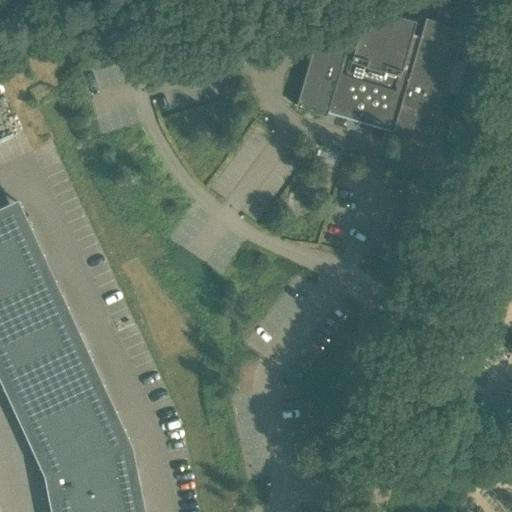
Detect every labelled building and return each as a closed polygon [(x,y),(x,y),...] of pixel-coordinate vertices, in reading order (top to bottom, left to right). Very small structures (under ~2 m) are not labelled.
[(321,22),(297,105),(328,114),(329,109),(394,128),(392,133),(430,144),(465,25),(427,14),(421,34),(413,32),(418,17),(368,3),(359,35),(351,33),(352,31),(321,22)] [(94,76),(98,92),(117,88),(114,72),(94,76)] [(2,120),(9,136),(26,129),(20,113),(2,120)] [(215,267),(227,276),(253,242),(241,232),(215,267)] [(0,356),(52,468),(60,511),(141,511),(128,444),(60,297),(0,325),(0,356)]
